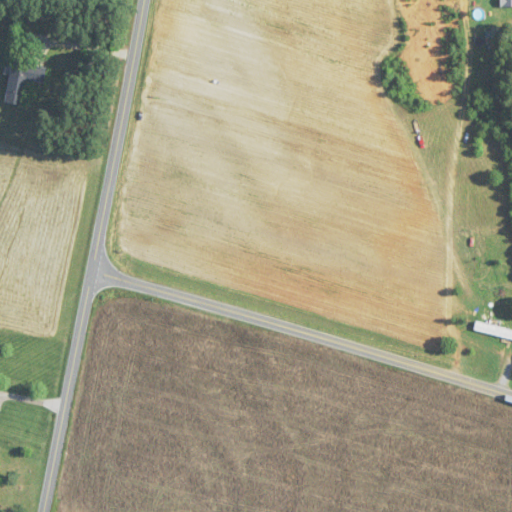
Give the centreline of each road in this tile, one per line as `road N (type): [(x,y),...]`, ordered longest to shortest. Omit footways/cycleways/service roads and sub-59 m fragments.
road 1 (tertiary): [(45,511),(145,0)]
road 2 (residential): [(511,399),(95,276)]
